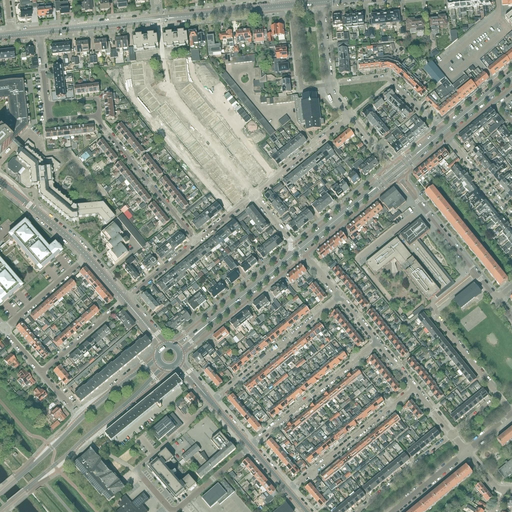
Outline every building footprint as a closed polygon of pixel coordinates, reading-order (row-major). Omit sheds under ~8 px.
[(27,1),(26,0),(20,0),(21,3),(20,3),(20,6),(19,6),(19,7),(18,7),(17,8),(17,9),(18,10),(19,11),(20,11),(20,15),(19,15),(19,16),(18,17),(19,18),(20,19),(21,19),(21,20),(25,20),(25,19),(27,19),(27,20),(31,20),(30,18),(31,18),(30,10),(33,10),(33,8),(32,4),(29,4),(29,0),(27,1)] [(85,0),(86,3),(84,3),(81,4),(82,6),(81,6),(82,10),(85,10),(85,12),(92,12),(91,2),(87,3),(86,0),(85,0)] [(100,11),(109,10),(107,0),(101,0),(101,2),(99,2),(99,6),(100,11)] [(123,0),(120,0),(120,2),(117,2),(118,9),(122,9),(122,8),(126,8),(126,1),(123,1),(123,0)] [(451,1),(450,0),(448,0),(448,1),(447,1),(448,10),(451,10),(452,16),(451,17),(452,21),(455,20),(454,10),(453,1),(451,1)] [(458,0),(456,0),(453,0),(454,1),(453,1),(454,10),(457,9),(458,19),(461,19),(460,13),(460,9),(459,0),(458,0)] [(483,0),(486,14),(486,16),(488,14),(487,6),(491,6),(491,3),(493,3),(492,0),(483,0)] [(511,12),(505,18),(511,27),(511,0),(501,0),(502,6),(508,5),(508,7),(511,6),(511,12)] [(59,3),(59,2),(54,2),(55,12),(57,12),(57,15),(69,14),(68,8),(67,2),(59,3)] [(36,3),(33,4),(32,4),(33,8),(37,8),(38,17),(45,17),(44,9),(43,4),(37,5),(37,4),(36,4),(36,3)] [(398,13),(398,12),(394,12),(394,13),(392,14),(393,24),(393,27),(396,27),(395,23),(402,22),(401,18),(399,19),(398,13)] [(389,14),(389,13),(385,13),(386,26),(390,26),(390,27),(393,27),(393,24),(392,14),(389,14)] [(378,15),(376,15),(376,14),(372,15),(372,16),(372,17),(372,22),(370,22),(370,25),(377,25),(377,26),(379,26),(378,15)] [(341,15),(340,15),(337,15),(337,16),(333,16),(334,26),(338,25),(342,24),(341,15)] [(446,17),(445,18),(445,16),(439,17),(440,22),(438,23),(439,27),(447,26),(446,17)] [(439,17),(438,17),(436,17),(435,17),(435,19),(429,20),(430,27),(431,27),(431,30),(439,29),(439,27),(438,23),(440,22),(439,17)] [(418,21),(418,19),(417,19),(414,19),(414,20),(408,20),(408,21),(407,22),(408,30),(411,30),(411,34),(416,33),(416,32),(424,31),(424,27),(425,27),(424,20),(418,21)] [(283,26),(282,26),(282,25),(278,26),(279,26),(277,27),(278,37),(279,44),(286,43),(286,40),(285,40),(283,26)] [(277,27),(276,27),(276,26),(273,26),(273,27),(271,27),(272,34),(268,35),(268,42),(273,42),(273,37),(278,37),(277,27)] [(172,33),(166,34),(166,35),(163,35),(164,50),(189,47),(187,33),(184,33),(184,32),(178,32),(178,31),(177,31),(177,30),(176,30),(175,30),(174,30),(173,30),(173,31),(172,31),(172,32),(172,33)] [(243,31),(242,31),(242,30),(239,31),(239,32),(238,32),(236,32),(237,37),(236,37),(237,45),(240,44),(240,43),(244,43),(243,31)] [(247,31),(246,31),(246,30),(244,30),(243,31),(244,43),(248,42),(248,43),(252,43),(251,36),(250,36),(249,31),(247,31)] [(263,31),(262,30),(259,30),(259,31),(254,32),(255,34),(255,41),(254,41),(254,43),(260,42),(260,44),(264,44),(264,41),(267,41),(266,31),(263,31)] [(200,61),(198,48),(198,44),(198,40),(197,31),(189,32),(192,62),(200,61)] [(233,47),(232,32),(227,32),(227,33),(226,33),(226,34),(219,34),(220,41),(227,40),(227,46),(230,46),(230,48),(233,47)] [(148,36),(148,35),(148,34),(147,34),(147,33),(146,33),(145,33),(144,33),(143,34),(142,35),(142,36),(136,37),(136,38),(133,39),(134,48),(135,53),(159,50),(158,36),(155,36),(154,35),(148,36)] [(220,45),(214,45),(213,36),(207,37),(209,52),(213,52),(213,53),(221,52),(220,45)] [(119,49),(122,49),(121,39),(115,39),(116,49),(113,50),(114,58),(118,58),(117,53),(119,53),(119,49)] [(110,43),(107,44),(107,40),(101,41),(102,51),(105,51),(106,54),(110,54),(111,58),(114,58),(113,50),(110,50),(110,43)] [(57,45),(55,46),(54,45),(52,45),(52,46),(51,46),(50,47),(50,48),(50,49),(51,49),(51,50),(52,55),(58,54),(57,45)] [(505,50),(502,52),(510,61),(511,60),(511,55),(505,47),(503,48),(505,50)] [(36,57),(34,57),(33,48),(25,49),(26,54),(21,55),(21,59),(31,58),(32,66),(30,66),(30,70),(37,69),(36,57)] [(434,58),(439,54),(436,50),(431,54),(434,58)] [(287,54),(286,52),(277,53),(277,59),(274,60),(274,63),(278,62),(280,62),(280,59),(287,58),(287,57),(288,57),(287,54)] [(364,63),(363,57),(363,52),(360,52),(360,55),(360,60),(358,60),(358,61),(357,61),(358,71),(359,71),(360,71),(360,72),(363,72),(363,71),(365,71),(364,63)] [(498,57),(496,53),(494,55),(498,61),(496,63),(501,69),(502,69),(504,67),(503,67),(505,66),(498,57)] [(510,62),(504,55),(501,57),(500,55),(498,57),(505,66),(505,65),(507,64),(507,65),(509,63),(509,62),(510,62)] [(392,59),(393,56),(391,56),(390,58),(389,58),(388,60),(384,61),(385,70),(388,69),(391,70),(392,70),(394,62),(395,60),(392,59)] [(182,59),(174,61),(178,84),(186,82),(182,59)] [(494,61),(492,63),(489,59),(487,60),(497,72),(498,71),(499,71),(501,70),(500,69),(501,69),(496,63),(494,61)] [(495,74),(497,72),(487,60),(485,62),(490,68),(487,70),(492,76),(493,76),(495,74)] [(149,83),(147,66),(146,66),(145,61),(139,62),(139,64),(136,65),(136,69),(139,68),(140,75),(137,75),(137,78),(140,78),(141,84),(149,83)] [(288,65),(286,65),(285,61),(280,62),(278,62),(279,69),(275,69),(276,73),(279,72),(279,73),(289,72),(289,71),(289,68),(288,68),(288,65)] [(463,100),(432,62),(431,61),(423,69),(436,85),(440,82),(442,86),(437,90),(453,109),(463,100)] [(401,66),(398,64),(394,62),(392,70),(393,70),(392,71),(394,73),(401,66)] [(404,66),(406,64),(405,62),(401,66),(394,73),(397,75),(397,74),(399,76),(404,70),(406,68),(404,66)] [(65,67),(68,67),(68,64),(62,65),(62,66),(53,67),(54,70),(53,70),(53,73),(63,72),(63,68),(65,68),(65,67)] [(403,79),(408,73),(413,68),(415,66),(414,65),(412,65),(409,68),(408,69),(406,68),(404,70),(399,76),(401,78),(401,77),(403,79)] [(345,74),(350,73),(350,67),(340,68),(339,68),(340,74),(341,73),(341,74),(341,75),(342,76),(343,76),(344,76),(345,75),(345,74)] [(482,86),(484,84),(484,83),(485,82),(476,71),(474,69),(472,71),(474,72),(478,77),(476,79),(481,85),(482,85),(482,86)] [(484,73),(482,74),(478,69),(476,71),(485,82),(487,81),(487,82),(489,80),(488,79),(489,79),(484,73)] [(406,83),(412,77),(410,75),(408,73),(403,79),(404,80),(404,81),(406,83)] [(452,86),(463,100),(477,89),(464,73),(465,75),(452,86)] [(476,79),(474,80),(470,75),(468,77),(477,88),(479,87),(480,88),(482,86),(481,85),(476,79)] [(183,89),(198,108),(204,102),(201,99),(213,90),(208,84),(205,86),(208,89),(199,96),(194,90),(200,85),(201,86),(207,81),(203,76),(198,80),(196,78),(192,82),(183,89)] [(413,90),(419,84),(421,82),(419,80),(421,78),(419,76),(417,78),(415,80),(410,86),(412,87),(411,88),(413,90)] [(410,86),(415,80),(412,77),(406,83),(408,85),(408,84),(410,86)] [(28,127),(25,98),(23,81),(0,83),(0,100),(7,99),(10,120),(0,129),(0,154),(13,142),(15,139),(28,127)] [(417,93),(423,87),(419,84),(413,90),(415,92),(416,91),(417,93)] [(144,90),(158,108),(161,105),(170,117),(169,118),(175,126),(183,120),(169,100),(165,103),(151,85),(144,90)] [(421,97),(427,91),(425,89),(426,87),(425,85),(423,87),(417,93),(421,97)] [(279,98),(282,97),(285,97),(287,97),(286,94),(291,93),(291,90),(291,87),(282,88),(283,94),(278,95),(279,98)] [(60,97),(66,97),(65,90),(56,91),(56,94),(56,97),(57,97),(57,98),(58,98),(59,99),(60,99),(60,98),(60,97)] [(388,101),(394,95),(390,90),(386,94),(385,94),(383,96),(380,99),(384,104),(388,101)] [(448,113),(453,109),(437,90),(434,93),(441,101),(439,102),(448,113)] [(112,94),(111,95),(110,91),(104,92),(104,95),(105,101),(113,101),(112,94)] [(209,104),(212,108),(222,100),(217,93),(214,95),(216,98),(209,104)] [(442,118),(448,113),(439,102),(441,101),(434,93),(429,97),(425,100),(436,111),(440,115),(439,115),(441,117),(442,118)] [(319,100),(317,101),(316,94),(302,96),(303,99),(299,99),(298,96),(291,96),(292,103),(295,102),(297,123),(299,126),(302,125),(306,124),(307,130),(306,130),(306,131),(321,129),(320,129),(319,126),(324,125),(324,119),(320,120),(320,114),(320,113),(319,111),(320,110),(319,110),(319,107),(320,107),(319,107),(318,104),(319,104),(318,104),(318,101),(319,101),(319,100)] [(397,97),(396,98),(394,95),(388,101),(393,106),(399,99),(397,97)] [(384,104),(380,99),(380,98),(377,100),(378,101),(375,103),(374,103),(372,105),(374,107),(376,110),(384,104)] [(401,101),(399,99),(393,106),(397,110),(403,104),(401,102),(401,101)] [(215,127),(229,147),(235,142),(221,122),(220,123),(206,104),(200,109),(213,128),(215,127)] [(226,104),(223,106),(222,104),(215,109),(217,111),(224,106),(229,114),(231,112),(226,104)] [(406,106),(403,104),(397,110),(402,115),(408,108),(406,106)] [(370,110),(374,107),(372,105),(369,108),(366,109),(367,110),(362,114),(366,119),(367,119),(373,113),(370,110)] [(410,110),(408,108),(402,115),(405,117),(403,119),(405,121),(407,119),(413,113),(410,111),(410,110)] [(497,116),(491,109),(489,112),(488,111),(486,113),(493,121),(499,128),(504,124),(497,116)] [(370,124),(377,118),(373,113),(367,119),(369,121),(368,121),(370,124)] [(488,125),(493,121),(486,113),(484,115),(482,117),(482,116),(481,117),(488,125)] [(422,123),(420,120),(415,116),(410,120),(417,128),(422,134),(428,129),(422,123)] [(483,129),(488,125),(481,117),(481,118),(479,119),(477,121),(483,129)] [(375,128),(386,119),(385,118),(383,119),(382,119),(380,121),(377,118),(370,124),(372,126),(373,126),(375,128)] [(378,134),(385,128),(383,125),(386,123),(385,123),(387,121),(386,119),(375,128),(377,131),(376,131),(378,134)] [(120,133),(126,128),(133,123),(131,121),(124,127),(122,124),(116,128),(120,133)] [(182,136),(185,134),(193,144),(199,139),(185,121),(178,126),(180,129),(178,130),(182,136)] [(242,130),(245,128),(239,121),(236,123),(242,130)] [(478,133),(483,129),(477,121),(474,123),(475,123),(473,125),(472,124),(472,125),(478,133)] [(474,136),(478,133),(472,125),(471,125),(472,126),(470,127),(467,129),(474,136)] [(500,136),(507,130),(504,126),(493,136),(491,137),(493,139),(494,137),(498,134),(500,136)] [(124,138),(129,133),(126,128),(120,133),(124,138)] [(383,138),(390,133),(385,128),(378,134),(380,136),(381,136),(383,138)] [(410,133),(407,136),(400,128),(398,130),(410,144),(415,139),(410,133)] [(415,139),(422,134),(417,128),(410,133),(415,139)] [(410,144),(398,130),(398,129),(391,134),(398,142),(403,149),(410,144)] [(474,136),(467,129),(465,130),(465,131),(463,133),(463,132),(469,140),(471,143),(472,141),(473,141),(471,139),(474,136)] [(350,130),(349,130),(344,134),(349,140),(354,135),(350,130)] [(511,132),(510,133),(507,130),(500,136),(501,138),(497,141),(499,143),(501,141),(511,133),(511,132)] [(471,143),(469,140),(463,132),(462,133),(458,137),(459,138),(458,138),(459,140),(460,140),(465,146),(466,146),(464,144),(467,142),(469,144),(471,146),(473,145),(471,143)] [(128,143),(133,138),(129,133),(124,138),(128,143)] [(508,141),(511,137),(511,133),(501,141),(502,143),(503,142),(505,144),(508,141)] [(135,139),(139,136),(138,134),(136,136),(133,138),(128,143),(131,147),(137,143),(135,139)] [(253,142),(258,149),(260,148),(251,134),(248,136),(252,143),(253,142)] [(343,144),(349,140),(344,134),(339,139),(343,144)] [(391,148),(398,142),(391,134),(384,140),(391,148)] [(300,136),(299,135),(297,135),(295,136),(297,139),(302,145),(307,142),(301,135),(300,136)] [(163,136),(161,138),(166,146),(169,143),(163,136)] [(504,150),(507,148),(511,143),(511,137),(508,141),(509,143),(503,148),(504,150)] [(298,149),(302,145),(297,139),(293,142),(298,149)] [(344,145),(343,144),(339,139),(333,143),(335,146),(332,148),(339,157),(342,154),(340,151),(342,149),(340,148),(344,145)] [(100,149),(106,145),(102,140),(96,144),(100,149)] [(194,145),(208,163),(214,159),(201,140),(194,145)] [(32,149),(34,146),(28,141),(23,147),(21,149),(16,155),(18,157),(17,158),(13,159),(8,165),(8,169),(14,174),(18,174),(20,176),(21,182),(27,187),(30,187),(30,186),(31,186),(39,185),(40,197),(70,222),(77,221),(77,218),(98,216),(106,226),(115,218),(106,207),(107,206),(103,201),(97,202),(98,204),(75,206),(75,208),(74,208),(53,190),(51,174),(53,174),(59,167),(58,164),(52,158),(49,159),(45,159),(44,160),(43,159),(44,158),(32,149)] [(251,162),(239,144),(240,143),(238,141),(230,146),(244,166),(251,162)] [(135,152),(141,147),(143,145),(145,143),(144,142),(140,146),(137,143),(131,147),(135,152)] [(294,152),(298,149),(293,142),(289,145),(294,152)] [(396,155),(403,149),(398,142),(391,148),(396,155)] [(476,156),(486,147),(491,143),(489,142),(483,147),(481,145),(473,151),(474,152),(473,152),(476,156)] [(104,154),(110,149),(106,145),(100,149),(104,154)] [(290,155),(294,152),(289,145),(285,149),(290,155)] [(331,158),(335,155),(328,145),(324,149),(329,156),(331,158)] [(139,157),(145,152),(141,147),(135,152),(139,157)] [(486,150),(488,149),(486,147),(476,156),(477,158),(478,157),(479,158),(477,160),(476,160),(477,161),(487,152),(486,150)] [(108,159),(113,154),(110,149),(104,154),(108,159)] [(279,153),(275,149),(273,151),(274,153),(276,155),(282,162),(286,159),(280,152),(279,153)] [(286,159),(290,155),(285,149),(280,152),(286,159)] [(325,159),(329,156),(324,149),(320,152),(325,159)] [(444,160),(449,156),(443,149),(438,153),(444,160)] [(321,162),(325,159),(320,152),(315,155),(321,162)] [(488,154),(487,152),(477,161),(480,164),(490,156),(491,155),(489,153),(488,154)] [(86,153),(79,159),(82,163),(89,157),(86,153)] [(439,164),(444,160),(438,153),(433,157),(439,164)] [(112,164),(117,159),(113,154),(108,159),(112,164)] [(146,165),(151,160),(147,155),(142,160),(146,165)] [(278,165),(282,162),(276,155),(272,159),(278,165)] [(317,166),(321,162),(315,155),(311,159),(317,166)] [(373,158),(371,155),(369,157),(371,159),(366,163),(372,171),(379,165),(373,158)] [(153,162),(157,158),(156,156),(154,158),(151,160),(146,165),(149,169),(155,165),(153,162)] [(489,159),(491,158),(490,156),(480,164),(483,168),(491,161),(489,159)] [(437,166),(439,164),(433,157),(428,162),(432,166),(434,169),(440,176),(443,174),(437,166)] [(245,198),(218,159),(211,163),(238,203),(245,198)] [(313,169),(317,166),(311,159),(307,162),(313,169)] [(365,164),(360,159),(357,162),(352,166),(353,167),(356,171),(359,169),(365,177),(372,171),(366,163),(365,164)] [(347,160),(345,162),(351,169),(353,167),(352,166),(347,160)] [(496,163),(498,161),(497,160),(494,161),(492,163),(491,161),(483,168),(486,171),(496,163)] [(497,165),(499,163),(498,161),(496,163),(486,171),(488,169),(489,171),(490,173),(499,166),(497,165)] [(118,171),(124,167),(120,162),(114,167),(118,171)] [(309,172),(313,169),(307,162),(303,165),(304,166),(309,172)] [(434,169),(432,166),(428,162),(423,166),(429,173),(434,169)] [(247,168),(261,184),(267,179),(253,163),(247,168)] [(159,169),(156,166),(155,165),(149,169),(153,174),(159,169)] [(309,172),(304,166),(303,165),(299,169),(305,175),(309,172)] [(505,167),(505,166),(504,165),(502,167),(502,166),(500,168),(499,166),(490,173),(492,175),(493,175),(494,176),(505,167)] [(429,173),(423,166),(418,170),(424,177),(425,179),(428,177),(426,175),(429,173)] [(457,166),(456,166),(450,170),(452,172),(446,177),(444,175),(442,177),(445,181),(448,179),(460,168),(457,166)] [(122,176),(128,171),(124,167),(118,171),(122,176)] [(501,174),(507,169),(505,167),(494,176),(495,178),(494,178),(496,180),(502,175),(501,174)] [(461,171),(462,171),(460,168),(448,179),(445,181),(447,183),(455,176),(456,178),(465,171),(464,171),(462,173),(461,171)] [(157,179),(163,174),(159,169),(153,174),(157,179)] [(300,179),(305,175),(299,169),(295,172),(300,179)] [(418,181),(424,177),(418,170),(413,174),(418,181)] [(126,181),(132,176),(128,171),(122,176),(126,181)] [(360,180),(354,172),(352,171),(349,173),(351,175),(348,177),(347,177),(354,185),(360,180)] [(466,173),(465,171),(456,178),(459,176),(460,177),(450,186),(451,188),(455,185),(468,175),(466,173)] [(296,182),(300,179),(295,172),(291,175),(296,182)] [(500,183),(510,175),(508,173),(504,177),(502,175),(496,180),(498,182),(500,183)] [(509,179),(511,176),(511,174),(510,175),(500,183),(501,185),(500,185),(502,188),(510,181),(509,179)] [(292,185),(296,182),(291,175),(287,179),(292,185)] [(469,176),(468,175),(455,185),(456,187),(463,181),(464,183),(470,178),(469,176)] [(130,186),(135,181),(132,176),(126,181),(130,186)] [(167,180),(165,177),(160,182),(164,187),(169,182),(172,180),(170,179),(170,178),(167,180)] [(461,191),(473,181),(470,178),(464,183),(466,185),(459,190),(461,191)] [(288,189),(292,185),(287,179),(283,182),(288,189)] [(511,182),(511,180),(510,181),(502,188),(504,190),(504,189),(505,191),(511,185),(511,182)] [(133,190),(139,185),(135,181),(130,186),(133,190)] [(346,191),(349,189),(343,181),(340,183),(342,185),(339,187),(339,186),(338,187),(344,193),(345,193),(347,192),(346,191)] [(472,185),(471,183),(473,182),(473,181),(461,191),(461,192),(459,193),(457,195),(458,196),(460,195),(462,193),(466,190),(468,192),(474,186),(473,184),(472,185)] [(167,191),(173,187),(169,182),(164,187),(167,191)] [(275,193),(283,187),(280,184),(267,194),(266,194),(265,194),(264,195),(264,196),(268,201),(275,195),(276,194),(275,193)] [(137,195),(143,190),(139,185),(133,190),(137,195)] [(344,193),(338,187),(337,185),(334,187),(333,187),(332,187),(330,188),(338,198),(339,197),(339,198),(341,196),(344,193)] [(463,202),(467,199),(477,190),(475,189),(476,188),(474,186),(468,192),(469,193),(461,200),(463,202)] [(171,196),(177,191),(173,187),(167,191),(171,196)] [(328,191),(325,187),(322,189),(317,193),(322,199),(328,206),(329,206),(330,206),(330,205),(331,205),(332,204),(332,203),(333,202),(331,199),(326,193),(328,191)] [(434,205),(442,199),(433,187),(425,194),(434,205)] [(404,200),(394,188),(394,189),(396,192),(393,194),(391,192),(380,201),(383,205),(384,204),(390,212),(393,209),(395,212),(406,203),(404,200)] [(141,200),(147,195),(143,190),(137,195),(141,200)] [(477,190),(467,199),(463,202),(464,203),(468,200),(472,197),(474,199),(480,193),(478,191),(478,192),(477,190)] [(175,201),(181,196),(177,191),(171,196),(175,201)] [(481,196),(482,195),(480,193),(474,199),(475,200),(471,204),(472,206),(482,197),(481,196)] [(278,199),(281,197),(283,195),(282,194),(280,196),(279,195),(276,197),(275,195),(268,201),(271,205),(278,199)] [(145,204),(151,200),(147,195),(141,200),(145,204)] [(179,205),(185,201),(181,196),(175,201),(179,205)] [(484,199),(482,197),(472,206),(474,208),(478,204),(479,206),(486,200),(484,198),(484,199)] [(183,210),(189,206),(186,202),(188,201),(187,199),(185,201),(179,205),(183,210)] [(275,209),(282,203),(278,199),(271,205),(275,209)] [(323,211),(328,206),(322,199),(318,203),(321,207),(320,207),(323,211)] [(444,217),(452,211),(442,199),(434,205),(444,217)] [(487,203),(486,200),(479,206),(481,207),(477,211),(478,213),(488,204),(487,203)] [(289,204),(290,203),(289,202),(288,202),(286,204),(285,203),(283,205),(282,203),(275,209),(278,213),(285,207),(287,206),(290,204),(289,204)] [(151,212),(157,208),(153,203),(147,208),(151,212)] [(320,207),(321,207),(318,203),(315,205),(314,204),(312,206),(318,214),(319,213),(320,213),(321,213),(322,212),(322,211),(323,211),(320,207)] [(384,206),(382,209),(377,203),(372,207),(378,214),(382,211),(384,214),(388,211),(384,206)] [(218,214),(222,210),(217,204),(213,207),(218,214)] [(490,205),(489,206),(488,204),(478,213),(480,215),(484,211),(485,213),(492,207),(490,205)] [(252,207),(252,206),(251,206),(250,206),(249,207),(249,208),(250,209),(237,219),(239,222),(247,216),(248,217),(249,216),(256,211),(252,207)] [(214,217),(218,214),(213,207),(209,210),(214,217)] [(281,217),(288,212),(285,207),(278,213),(281,217)] [(373,219),(378,214),(372,207),(367,212),(372,218),(373,219)] [(480,223),(482,221),(484,220),(494,211),(493,210),(492,207),(485,213),(487,214),(479,221),(480,223)] [(155,217),(161,212),(157,208),(151,212),(155,217)] [(313,219),(314,218),(305,208),(300,212),(303,215),(306,219),(307,219),(309,221),(310,221),(311,221),(312,221),(312,220),(313,219)] [(210,220),(214,217),(209,210),(205,214),(210,220)] [(127,211),(124,214),(128,220),(132,217),(127,211)] [(252,220),(259,215),(256,211),(249,216),(252,220)] [(453,229),(461,222),(452,211),(444,217),(453,229)] [(496,212),(495,213),(494,211),(484,220),(485,222),(489,218),(491,220),(497,214),(496,212)] [(159,222),(165,217),(161,212),(155,217),(159,222)] [(373,219),(372,218),(367,212),(362,216),(367,223),(369,225),(371,224),(373,226),(375,224),(382,233),(383,232),(378,225),(374,221),(373,219)] [(393,222),(401,214),(399,212),(390,219),(393,222)] [(206,224),(201,217),(197,213),(193,216),(197,220),(202,227),(206,224)] [(206,224),(210,220),(205,214),(201,217),(206,224)] [(500,218),(498,217),(499,216),(497,214),(491,220),(492,222),(487,226),(486,224),(483,226),(485,228),(486,230),(490,227),(502,217),(502,216),(500,218)] [(256,224),(262,219),(259,215),(252,220),(256,224)] [(307,219),(306,219),(303,215),(299,219),(304,226),(309,221),(307,219)] [(362,227),(367,223),(362,216),(357,220),(362,227)] [(163,227),(169,222),(165,217),(159,222),(163,227)] [(499,225),(505,220),(502,217),(490,227),(486,230),(487,231),(493,226),(493,227),(498,223),(499,225)] [(256,230),(266,223),(262,219),(256,224),(257,226),(255,229),(256,230)] [(299,230),(304,226),(299,219),(294,223),(297,226),(296,227),(299,230)] [(429,231),(420,219),(411,227),(409,225),(394,237),(396,239),(365,264),(375,275),(395,260),(428,302),(435,296),(437,298),(444,292),(443,290),(451,283),(444,275),(445,274),(427,251),(426,252),(417,241),(429,231)] [(198,230),(202,227),(197,220),(192,224),(198,230)] [(362,227),(357,220),(351,224),(357,231),(360,228),(365,234),(367,233),(364,230),(362,227)] [(507,222),(505,220),(499,225),(500,227),(495,231),(496,233),(498,232),(508,223),(507,222)] [(235,221),(230,224),(236,231),(238,233),(242,230),(240,227),(235,221)] [(0,305),(3,303),(7,299),(7,300),(12,296),(11,295),(15,292),(16,292),(22,287),(0,261),(0,257),(1,257),(3,259),(13,250),(12,248),(15,245),(39,272),(45,267),(44,267),(48,263),(49,264),(53,260),(53,259),(57,256),(61,253),(54,244),(48,249),(24,222),(15,230),(17,232),(13,235),(14,236),(8,242),(3,247),(0,248),(0,305)] [(463,240),(470,234),(461,222),(453,229),(463,240)] [(262,233),(269,227),(266,223),(256,230),(259,233),(261,231),(262,233)] [(296,227),(297,226),(294,223),(291,225),(290,223),(288,225),(295,233),(296,233),(297,233),(298,232),(299,231),(299,230),(296,227)] [(509,225),(508,223),(498,232),(499,234),(503,230),(504,232),(502,234),(511,227),(509,225)] [(118,237),(121,235),(112,224),(101,234),(100,234),(103,237),(104,236),(106,239),(104,239),(107,242),(106,243),(108,245),(106,247),(106,246),(105,247),(110,252),(107,254),(109,257),(110,256),(112,259),(111,259),(113,262),(112,263),(114,266),(115,266),(115,265),(127,255),(119,245),(122,242),(125,246),(129,243),(125,239),(124,238),(123,238),(121,237),(120,238),(119,238),(118,237)] [(230,224),(226,228),(232,235),(236,231),(230,224)] [(357,231),(351,224),(346,229),(352,236),(350,237),(353,240),(352,241),(355,246),(355,245),(358,243),(354,239),(360,234),(357,231)] [(268,236),(275,230),(272,227),(270,229),(265,233),(268,236)] [(509,229),(511,227),(502,234),(504,235),(500,239),(497,241),(499,243),(511,232),(510,230),(509,229)] [(226,228),(222,231),(228,238),(232,235),(226,228)] [(222,231),(218,234),(224,241),(228,238),(222,231)] [(511,232),(499,243),(498,244),(499,246),(507,239),(508,241),(511,237),(511,232)] [(342,244),(347,240),(341,233),(336,237),(342,244)] [(181,244),(185,240),(180,234),(176,237),(181,244)] [(218,234),(214,238),(220,245),(221,247),(225,243),(224,241),(218,234)] [(472,252),(480,245),(470,234),(463,240),(472,252)] [(181,244),(176,237),(174,235),(170,238),(172,240),(177,247),(181,244)] [(281,244),(282,243),(275,235),(270,239),(275,244),(278,247),(279,247),(280,247),(280,246),(281,246),(281,245),(281,244)] [(337,248),(342,244),(336,237),(335,237),(334,239),(331,241),(337,248)] [(503,251),(511,243),(511,237),(508,241),(510,243),(506,246),(502,249),(503,251)] [(214,238),(210,241),(215,248),(220,245),(214,238)] [(352,241),(351,241),(349,238),(347,240),(349,243),(350,242),(356,249),(357,248),(355,245),(355,246),(352,241)] [(275,244),(270,239),(268,241),(270,242),(267,244),(273,251),(278,247),(275,244)] [(149,249),(152,247),(151,246),(154,244),(153,242),(151,240),(145,245),(149,249)] [(172,240),(169,242),(167,240),(166,241),(168,244),(173,250),(177,247),(172,240)] [(210,241),(206,244),(211,251),(215,248),(210,241)] [(332,252),(337,248),(331,241),(329,243),(327,244),(326,245),(332,252)] [(169,254),(161,244),(160,242),(158,244),(159,245),(157,247),(159,250),(165,257),(169,254)] [(168,244),(166,245),(164,242),(161,244),(169,254),(173,250),(168,244)] [(511,243),(503,251),(504,252),(508,249),(508,250),(511,246),(511,243)] [(206,244),(202,248),(209,257),(212,255),(210,253),(211,251),(206,244)] [(267,255),(273,251),(267,244),(262,248),(266,252),(265,252),(267,255)] [(327,256),(332,252),(326,245),(324,247),(321,249),(327,256)] [(481,263),(489,257),(480,245),(472,252),(481,263)] [(202,248),(198,251),(203,258),(205,256),(207,259),(209,257),(202,248)] [(265,252),(266,252),(262,248),(260,250),(259,249),(256,251),(263,259),(264,258),(265,258),(266,258),(267,257),(267,256),(267,255),(265,252)] [(322,260),(327,256),(321,249),(319,251),(317,252),(316,253),(320,257),(319,257),(321,260),(322,259),(322,260)] [(161,260),(165,257),(159,250),(155,254),(161,260)] [(198,251),(194,254),(199,261),(203,258),(198,251)] [(196,266),(200,263),(199,261),(194,254),(190,258),(195,264),(196,266)] [(251,255),(246,259),(243,255),(241,256),(243,258),(241,259),(244,262),(245,261),(247,263),(251,268),(252,268),(253,268),(254,267),(258,263),(251,255)] [(152,258),(149,260),(147,257),(145,259),(152,268),(157,264),(152,258)] [(491,275),(498,268),(489,257),(481,263),(491,275)] [(130,266),(135,261),(132,258),(124,264),(127,267),(124,270),(127,273),(128,274),(130,277),(135,273),(132,269),(133,267),(131,265),(130,266)] [(191,268),(195,264),(190,258),(186,261),(191,268)] [(236,269),(232,264),(227,258),(223,261),(231,271),(235,268),(236,269)] [(145,259),(143,261),(144,261),(141,264),(147,272),(152,268),(145,259)] [(193,270),(191,268),(186,261),(181,264),(187,271),(189,269),(191,272),(193,270)] [(251,269),(251,268),(247,263),(241,268),(245,274),(249,270),(249,271),(251,270),(251,269)] [(185,273),(187,271),(181,264),(177,268),(180,271),(183,275),(185,277),(187,275),(185,273)] [(302,276),(307,272),(301,265),(296,269),(302,276)] [(336,277),(342,272),(338,267),(332,272),(336,277)] [(85,268),(79,273),(83,278),(89,273),(85,268)] [(183,275),(180,271),(177,268),(173,271),(179,278),(183,275)] [(500,286),(508,280),(498,268),(491,275),(500,286)] [(297,280),(302,276),(296,269),(291,273),(297,280)] [(137,275),(140,273),(138,270),(135,273),(130,277),(135,282),(137,280),(139,282),(140,280),(139,278),(140,278),(137,275)] [(181,280),(179,278),(173,271),(169,274),(175,281),(177,284),(181,280)] [(232,285),(239,279),(233,271),(230,273),(229,271),(225,274),(228,277),(227,278),(232,285)] [(346,276),(342,272),(336,277),(340,281),(341,281),(346,276)] [(87,282),(93,277),(89,273),(83,278),(87,282)] [(292,285),(297,280),(291,273),(286,278),(289,281),(289,282),(290,284),(291,284),(292,285)] [(177,284),(175,281),(169,274),(165,278),(171,284),(173,287),(177,284)] [(345,286),(351,281),(347,276),(346,276),(341,281),(345,286)] [(91,287),(97,282),(93,277),(87,282),(85,284),(86,286),(86,287),(89,284),(91,287)] [(169,286),(171,284),(165,278),(161,281),(169,290),(171,288),(169,286)] [(71,290),(76,286),(71,280),(66,284),(71,290)] [(164,294),(169,290),(161,281),(157,284),(164,294)] [(221,284),(217,286),(213,281),(211,284),(213,286),(215,288),(220,294),(226,290),(221,284)] [(355,285),(354,285),(351,281),(345,286),(348,290),(355,285)] [(95,291),(101,286),(97,282),(91,287),(95,291)] [(200,288),(197,285),(196,283),(191,287),(195,292),(200,288)] [(283,285),(281,283),(276,287),(282,294),(285,292),(287,291),(287,290),(286,289),(287,289),(294,297),(296,295),(289,286),(287,288),(284,285),(283,285)] [(313,293),(319,288),(315,283),(309,288),(313,293)] [(67,294),(71,290),(66,284),(62,288),(67,294)] [(454,301),(458,306),(461,309),(481,293),(474,284),(454,301)] [(352,295),(358,290),(355,285),(348,290),(352,295)] [(99,296),(105,291),(101,286),(95,291),(99,296)] [(276,299),(282,294),(276,287),(270,292),(276,299)] [(62,298),(67,294),(62,288),(57,292),(62,298)] [(214,299),(220,294),(215,288),(212,290),(211,289),(208,291),(214,299)] [(317,297),(323,292),(319,288),(313,293),(317,297)] [(361,295),(362,295),(358,290),(352,295),(356,300),(361,295)] [(103,300),(109,295),(105,291),(99,296),(103,300)] [(145,303),(151,297),(156,294),(154,291),(149,295),(147,292),(141,298),(145,303)] [(58,302),(62,298),(57,292),(53,296),(58,302)] [(321,302),(327,297),(323,292),(317,297),(321,302)] [(178,298),(182,303),(186,299),(182,294),(178,298)] [(200,307),(206,302),(200,294),(194,299),(200,307)] [(113,300),(112,300),(109,295),(103,300),(107,305),(113,300)] [(365,300),(361,295),(356,300),(355,300),(359,305),(365,300)] [(53,306),(58,302),(53,296),(48,300),(53,306)] [(267,306),(270,304),(263,296),(258,300),(264,308),(267,305),(267,306)] [(149,307),(155,302),(151,297),(145,303),(149,307)] [(366,301),(368,299),(367,298),(365,300),(359,305),(363,310),(369,305),(366,301)] [(153,312),(160,307),(161,306),(160,305),(161,304),(159,302),(161,301),(159,299),(155,302),(149,307),(153,312)] [(194,312),(200,307),(194,299),(188,304),(194,312)] [(273,301),(279,309),(281,307),(275,299),(273,301)] [(48,310),(53,306),(48,300),(44,304),(48,310)] [(261,310),(264,308),(258,300),(253,305),(252,305),(259,313),(261,311),(261,310)] [(44,314),(48,310),(44,304),(39,308),(44,314)] [(94,316),(99,312),(94,307),(92,304),(87,308),(89,310),(94,316)] [(305,316),(310,312),(304,305),(300,309),(305,316)] [(305,316),(300,309),(298,307),(296,308),(298,311),(295,313),(300,320),(303,318),(302,318),(305,316)] [(39,317),(44,314),(39,308),(35,312),(39,317)] [(190,319),(190,318),(182,308),(180,310),(177,312),(180,315),(183,319),(184,319),(186,322),(186,321),(187,321),(188,321),(189,321),(189,320),(190,319)] [(84,310),(84,311),(82,309),(80,310),(89,320),(94,316),(89,310),(86,313),(84,310)] [(376,313),(373,309),(367,314),(370,318),(376,313)] [(69,315),(74,320),(75,319),(72,315),(73,314),(70,310),(67,313),(69,315)] [(85,324),(89,320),(80,310),(79,311),(81,314),(80,314),(82,316),(80,318),(85,324)] [(250,320),(253,318),(246,310),(241,314),(247,321),(250,319),(250,320)] [(335,319),(341,315),(337,310),(329,316),(330,318),(333,317),(335,319)] [(123,311),(123,312),(122,311),(116,317),(120,322),(127,316),(125,314),(123,311)] [(290,313),(290,314),(288,311),(286,313),(295,323),(298,321),(298,322),(300,320),(295,313),(292,316),(290,313)] [(35,321),(39,317),(35,312),(30,316),(35,321)] [(295,323),(286,313),(286,312),(286,313),(285,315),(286,317),(284,319),(285,321),(291,328),(293,326),(293,325),(295,323)] [(373,322),(379,317),(376,313),(370,318),(373,322)] [(241,326),(247,321),(241,314),(235,319),(241,326)] [(421,324),(428,319),(424,314),(417,319),(421,324)] [(184,319),(183,319),(180,315),(175,319),(181,326),(186,322),(184,319)] [(339,324),(345,319),(341,315),(335,319),(339,324)] [(129,319),(127,316),(120,322),(124,326),(131,321),(129,319)] [(383,322),(379,317),(373,322),(377,327),(383,322)] [(80,328),(85,324),(80,318),(75,322),(80,328)] [(176,330),(181,326),(175,319),(171,322),(174,326),(173,327),(176,330)] [(238,328),(241,326),(235,319),(230,323),(236,331),(239,329),(238,328)] [(343,329),(349,324),(345,319),(339,324),(343,329)] [(425,328),(431,323),(428,319),(421,324),(425,328)] [(131,321),(124,326),(128,331),(135,325),(133,323),(131,321)] [(289,330),(291,328),(285,321),(281,325),(286,331),(288,329),(289,330)] [(76,332),(80,328),(75,322),(71,326),(76,332)] [(173,327),(174,326),(171,322),(168,325),(167,323),(165,325),(171,334),(172,333),(173,333),(174,333),(175,332),(175,331),(175,330),(176,330),(173,327)] [(381,332),(387,327),(383,322),(377,327),(381,332)] [(20,333),(25,328),(21,323),(15,329),(20,333)] [(429,333),(435,328),(431,323),(425,328),(429,333)] [(322,325),(321,326),(319,324),(316,327),(321,333),(324,337),(329,333),(322,325)] [(347,334),(353,329),(349,324),(343,329),(347,334)] [(283,333),(286,331),(281,325),(276,329),(281,336),(284,334),(283,333)] [(23,338),(29,333),(27,330),(29,328),(27,326),(25,328),(20,333),(23,338)] [(71,336),(76,332),(71,326),(66,330),(71,336)] [(109,332),(105,327),(103,328),(100,330),(100,331),(105,337),(110,333),(109,332)] [(271,329),(269,327),(267,328),(269,330),(271,333),(276,339),(279,337),(281,336),(276,329),(273,331),(271,329)] [(320,342),(322,340),(323,340),(319,335),(321,333),(316,327),(312,331),(317,337),(318,339),(320,342)] [(385,336),(391,331),(387,327),(381,332),(385,336)] [(224,339),(229,335),(224,328),(223,328),(223,329),(218,333),(224,339)] [(433,338),(439,333),(435,328),(429,333),(433,338)] [(350,338),(356,333),(353,329),(347,334),(350,338)] [(67,340),(71,336),(66,330),(62,334),(67,340)] [(101,341),(105,337),(100,331),(98,332),(96,334),(96,335),(101,341)] [(317,337),(312,331),(309,332),(307,334),(312,341),(317,337)] [(395,336),(391,331),(385,336),(389,341),(395,336)] [(33,337),(36,335),(38,333),(37,332),(32,336),(29,333),(23,338),(27,342),(33,337)] [(226,342),(224,339),(218,333),(213,337),(220,346),(223,344),(226,342)] [(236,337),(239,341),(244,337),(241,333),(236,337)] [(274,341),(276,339),(271,333),(267,337),(272,343),(274,341)] [(354,343),(360,338),(356,333),(350,338),(354,343)] [(436,342),(443,337),(439,333),(433,338),(436,342)] [(62,344),(67,340),(62,334),(57,338),(62,344)] [(310,343),(312,341),(307,334),(304,336),(305,336),(302,338),(315,354),(317,353),(311,345),(312,345),(310,343)] [(96,345),(101,341),(96,335),(94,336),(91,338),(91,339),(96,345)] [(262,337),(261,337),(260,335),(258,336),(260,338),(262,340),(267,346),(269,345),(270,345),(272,343),(267,337),(264,339),(262,337)] [(392,346),(399,341),(395,336),(389,341),(392,346)] [(31,347),(37,342),(33,337),(27,342),(31,347)] [(440,347),(446,342),(443,337),(436,342),(440,347)] [(58,348),(62,344),(57,338),(53,342),(58,348)] [(137,357),(151,345),(145,338),(140,342),(140,341),(135,345),(136,345),(131,349),(137,357)] [(314,355),(315,354),(302,338),(300,340),(300,339),(297,341),(303,348),(306,346),(308,348),(314,355)] [(358,348),(364,343),(360,338),(354,343),(358,348)] [(44,347),(50,341),(49,339),(46,342),(44,344),(41,346),(35,351),(39,356),(46,350),(44,347)] [(92,348),(96,345),(91,339),(89,340),(87,342),(87,343),(92,348)] [(35,351),(41,346),(44,344),(42,343),(40,340),(37,342),(31,347),(35,351)] [(265,348),(267,346),(262,340),(257,344),(263,351),(265,349),(265,348)] [(300,350),(303,348),(297,341),(295,343),(295,344),(293,346),(298,352),(300,354),(302,353),(300,350)] [(396,350),(402,345),(399,341),(392,346),(396,350)] [(250,346),(249,343),(248,342),(246,344),(247,345),(251,349),(248,352),(253,359),(256,357),(255,356),(258,354),(250,346)] [(444,352),(450,347),(446,342),(440,347),(444,352)] [(87,352),(92,348),(87,343),(85,344),(82,346),(82,347),(87,352)] [(210,357),(216,353),(208,344),(203,348),(209,355),(210,357)] [(263,351),(257,344),(254,347),(252,345),(250,346),(258,354),(260,352),(260,353),(263,351)] [(400,354),(406,349),(402,345),(396,350),(400,354)] [(294,356),(298,352),(293,346),(291,347),(288,349),(294,356)] [(89,354),(87,352),(82,347),(80,348),(78,350),(84,358),(89,354)] [(448,356),(454,351),(450,347),(444,352),(448,356)] [(209,355),(203,348),(198,353),(203,360),(209,355)] [(123,368),(137,357),(131,349),(126,353),(125,353),(121,356),(122,357),(117,361),(123,368)] [(292,362),(294,360),(292,357),(294,356),(288,349),(286,351),(284,353),(292,362)] [(342,351),(338,354),(335,349),(333,350),(335,353),(337,355),(342,362),(342,361),(347,357),(342,351)] [(403,358),(409,353),(406,349),(400,354),(403,358)] [(43,360),(51,354),(46,350),(39,356),(43,360)] [(80,362),(84,358),(78,350),(76,352),(73,354),(78,360),(80,362)] [(248,362),(243,356),(241,354),(239,351),(238,353),(241,357),(238,360),(244,366),(246,364),(248,362)] [(451,361),(458,356),(454,351),(448,356),(451,361)] [(251,361),(253,359),(248,352),(243,356),(248,362),(250,360),(251,361)] [(203,360),(198,353),(192,358),(198,365),(201,362),(203,364),(205,362),(203,360)] [(292,362),(284,353),(282,355),(281,354),(279,356),(285,363),(287,366),(290,363),(294,368),(295,366),(292,362)] [(74,364),(78,360),(73,354),(71,356),(69,358),(68,358),(74,364)] [(16,361),(16,360),(11,355),(4,360),(9,366),(13,363),(15,365),(13,366),(15,369),(17,367),(20,365),(16,361)] [(338,365),(342,362),(337,355),(332,359),(338,365)] [(372,365),(378,360),(374,355),(366,362),(368,364),(370,362),(372,365)] [(282,369),(284,367),(282,365),(285,363),(279,356),(277,358),(277,359),(275,361),(280,367),(282,369)] [(455,366),(461,361),(458,356),(451,361),(455,366)] [(410,368),(417,363),(413,358),(406,363),(410,368)] [(335,367),(338,365),(332,359),(328,362),(333,369),(335,367)] [(242,368),(244,366),(238,360),(234,363),(239,370),(241,368),(242,368)] [(376,370),(382,365),(378,360),(372,365),(376,370)] [(108,380),(123,368),(117,361),(112,365),(111,364),(107,368),(107,369),(102,373),(108,380)] [(282,369),(280,367),(275,361),(273,362),(272,362),(270,364),(276,371),(279,368),(282,373),(284,371),(282,369)] [(459,370),(465,365),(461,361),(455,366),(459,370)] [(331,370),(333,369),(328,362),(323,366),(328,373),(331,371),(331,370)] [(63,366),(65,364),(64,363),(53,372),(57,376),(65,370),(63,368),(64,366),(63,366)] [(239,370),(234,363),(229,368),(234,374),(239,370)] [(420,367),(417,363),(410,368),(414,372),(415,372),(420,367)] [(275,379),(277,377),(273,373),(276,371),(270,364),(268,366),(266,368),(273,377),(275,379)] [(323,376),(318,370),(317,368),(315,365),(313,367),(317,371),(314,374),(319,380),(322,378),(321,378),(323,376)] [(380,374),(386,369),(382,365),(376,370),(380,374)] [(463,375),(469,370),(465,365),(459,370),(463,375)] [(326,375),(328,373),(323,366),(318,370),(323,376),(326,374),(326,375)] [(61,381),(67,375),(65,373),(68,371),(67,370),(70,368),(68,367),(65,370),(57,376),(61,381)] [(425,371),(421,367),(420,367),(415,372),(419,376),(425,371)] [(209,377),(214,373),(210,368),(204,372),(209,377)] [(275,379),(273,377),(266,368),(263,370),(261,371),(266,378),(269,376),(275,382),(276,381),(275,379)] [(80,375),(81,377),(89,371),(87,369),(80,375)] [(362,376),(357,369),(355,371),(354,371),(352,373),(357,380),(359,382),(362,379),(364,382),(366,380),(362,376)] [(384,379),(390,374),(386,369),(380,374),(384,379)] [(26,373),(24,370),(17,375),(20,378),(19,378),(20,379),(18,380),(22,386),(25,383),(27,386),(29,388),(35,383),(31,379),(31,378),(26,372),(26,373)] [(467,380),(473,375),(469,370),(463,375),(467,380)] [(71,374),(73,373),(72,371),(68,374),(67,375),(61,381),(65,385),(71,380),(69,378),(71,377),(70,376),(71,375),(71,374)] [(263,380),(266,378),(261,371),(259,373),(259,374),(257,376),(266,386),(267,385),(263,380)] [(428,374),(427,374),(425,371),(419,376),(423,381),(429,376),(428,375),(429,375),(428,374)] [(94,391),(108,380),(102,373),(98,377),(97,376),(94,378),(93,377),(92,378),(93,380),(88,384),(94,391)] [(218,377),(214,373),(209,377),(213,382),(218,377)] [(309,378),(307,375),(305,373),(304,374),(306,376),(305,377),(307,380),(305,381),(310,388),(312,386),(314,384),(315,384),(309,378)] [(359,382),(357,380),(352,373),(347,377),(353,383),(355,381),(357,383),(358,383),(359,386),(360,387),(362,386),(359,382)] [(315,384),(319,380),(314,374),(309,378),(315,384)] [(388,384),(394,379),(390,374),(384,379),(388,384)] [(470,384),(477,379),(473,375),(467,380),(470,384)] [(182,383),(177,377),(176,376),(105,434),(111,441),(155,405),(157,406),(161,403),(160,401),(182,383)] [(264,388),(266,386),(257,376),(254,377),(252,379),(257,386),(260,383),(264,388)] [(427,386),(433,381),(429,376),(423,381),(427,386)] [(217,387),(223,383),(218,377),(213,382),(217,387)] [(350,386),(353,383),(347,377),(345,379),(343,381),(350,390),(352,388),(350,386)] [(254,388),(257,386),(252,379),(249,381),(250,381),(248,383),(258,396),(260,399),(262,398),(254,388)] [(391,388),(398,383),(394,379),(388,384),(391,388)] [(300,385),(298,383),(296,381),(294,382),(296,384),(296,385),(298,387),(295,389),(301,396),(305,392),(305,391),(300,385)] [(310,388),(305,381),(301,384),(299,382),(298,383),(300,385),(305,391),(307,390),(310,388)] [(348,391),(350,390),(343,381),(341,383),(340,382),(338,384),(343,391),(346,389),(348,391)] [(436,386),(437,386),(433,381),(427,386),(430,390),(431,390),(436,386)] [(258,396),(248,383),(247,383),(244,386),(251,395),(253,394),(256,397),(258,396)] [(395,393),(402,388),(398,383),(391,388),(395,393)] [(80,403),(94,391),(88,384),(83,388),(83,387),(78,391),(79,392),(74,396),(80,403)] [(340,393),(343,391),(338,384),(335,386),(336,387),(334,389),(342,399),(344,398),(342,396),(340,393)] [(287,388),(286,387),(285,386),(283,387),(289,394),(286,397),(291,403),(294,401),(296,399),(287,388)] [(295,389),(293,391),(289,386),(287,388),(296,399),(298,397),(298,398),(301,396),(295,389)] [(434,396),(440,391),(436,386),(431,390),(430,390),(430,391),(434,396)] [(344,401),(342,399),(334,389),(331,390),(329,392),(334,399),(337,396),(339,399),(339,398),(342,403),(344,401)] [(488,396),(485,391),(483,389),(478,393),(484,400),(488,396)] [(46,396),(47,396),(42,390),(35,396),(40,402),(45,398),(49,402),(50,401),(46,396)] [(242,396),(243,395),(246,392),(244,391),(242,393),(241,392),(235,397),(233,395),(228,399),(232,404),(242,396)] [(286,397),(283,399),(276,391),(275,393),(278,396),(279,398),(281,400),(286,407),(289,405),(291,403),(286,397)] [(437,401),(444,396),(440,391),(434,396),(437,401)] [(331,401),(334,399),(329,392),(324,396),(336,410),(337,412),(339,411),(331,401)] [(190,403),(196,398),(191,393),(186,398),(190,403)] [(479,403),(484,400),(478,393),(474,397),(479,403)] [(380,407),(382,405),(382,404),(384,402),(377,394),(375,395),(377,398),(374,400),(380,407)] [(236,409),(241,404),(239,402),(245,397),(243,395),(242,396),(232,404),(236,409)] [(334,411),(336,410),(324,396),(322,398),(322,397),(319,399),(325,406),(328,404),(334,411)] [(274,407),(266,397),(264,399),(266,401),(266,400),(268,403),(270,406),(272,408),(277,414),(277,415),(282,411),(277,404),(274,407)] [(474,407),(479,403),(474,397),(469,401),(474,407)] [(180,404),(184,400),(182,398),(175,403),(177,406),(176,407),(178,408),(181,405),(180,404)] [(194,408),(200,403),(196,398),(190,403),(194,408)] [(370,400),(369,401),(367,398),(366,400),(372,407),(375,410),(377,409),(380,407),(374,400),(371,403),(370,400)] [(320,410),(325,406),(319,399),(317,401),(317,402),(315,404),(315,403),(320,410)] [(284,408),(286,407),(281,400),(277,404),(282,411),(285,409),(284,408)] [(375,410),(372,407),(366,400),(364,401),(366,403),(368,406),(365,408),(370,415),(373,413),(372,412),(375,410)] [(245,409),(247,407),(251,404),(249,401),(243,407),(241,404),(236,409),(240,413),(245,409)] [(410,410),(416,405),(412,401),(403,407),(405,409),(407,408),(410,410)] [(469,411),(474,407),(469,401),(464,405),(469,411)] [(325,415),(322,412),(320,410),(315,403),(310,407),(316,414),(318,412),(322,417),(325,415)] [(365,408),(362,410),(357,404),(355,406),(356,407),(358,410),(360,412),(364,416),(365,418),(367,416),(368,417),(370,415),(365,408)] [(408,420),(410,418),(413,415),(420,410),(416,405),(410,410),(412,414),(407,418),(408,420)] [(465,415),(469,411),(464,405),(460,409),(465,415)] [(311,417),(316,414),(310,407),(308,409),(308,410),(306,411),(310,416),(311,417)] [(66,418),(62,414),(57,408),(50,414),(55,420),(60,415),(61,416),(64,420),(66,418)] [(275,416),(277,414),(272,408),(267,412),(272,418),(275,416)] [(244,418),(249,414),(245,409),(240,413),(244,418)] [(460,419),(465,415),(460,409),(455,412),(458,416),(460,419)] [(356,426),(347,415),(345,413),(343,410),(341,411),(349,421),(346,423),(352,430),(354,428),(354,427),(356,426)] [(417,420),(423,415),(420,410),(413,415),(417,420)] [(255,416),(254,415),(256,413),(257,411),(251,416),(249,414),(244,418),(248,423),(253,418),(255,416)] [(266,415),(263,412),(262,411),(255,416),(253,418),(248,423),(252,427),(257,423),(255,420),(256,418),(261,414),(264,417),(266,415)] [(311,417),(310,416),(306,411),(304,413),(303,413),(301,415),(306,421),(309,419),(311,422),(311,421),(313,423),(315,422),(313,420),(311,417)] [(365,418),(364,416),(360,412),(356,416),(361,422),(363,420),(365,418)] [(460,419),(458,416),(455,412),(450,416),(453,419),(455,423),(460,419)] [(173,414),(173,413),(167,418),(167,417),(151,432),(151,431),(150,432),(159,442),(159,441),(166,435),(168,438),(183,425),(182,425),(175,416),(173,414)] [(352,418),(351,416),(349,414),(347,415),(356,426),(358,424),(359,424),(361,422),(356,416),(352,418)] [(407,429),(396,416),(395,414),(393,416),(392,416),(390,418),(395,425),(398,423),(405,431),(407,429)] [(304,427),(305,426),(303,424),(306,421),(301,415),(298,417),(299,417),(297,419),(302,425),(304,427)] [(391,428),(395,425),(390,418),(387,420),(388,420),(385,422),(391,428)] [(307,431),(305,430),(304,427),(302,425),(297,419),(295,421),(294,420),(292,422),(297,429),(300,426),(302,429),(308,436),(309,435),(307,431)] [(344,421),(341,423),(340,421),(338,423),(347,433),(349,431),(349,432),(352,430),(346,423),(344,421)] [(294,431),(297,429),(292,422),(287,426),(292,433),(296,437),(298,436),(294,431)] [(391,428),(385,422),(383,424),(383,423),(380,425),(386,432),(389,430),(395,437),(397,436),(396,435),(391,428)] [(256,432),(261,427),(257,423),(252,427),(256,432)] [(344,435),(347,433),(338,423),(336,424),(340,428),(337,431),(342,438),(345,436),(344,435)] [(383,438),(385,437),(383,435),(386,432),(380,425),(378,427),(378,428),(376,430),(383,438)] [(290,435),(292,433),(287,426),(285,428),(283,430),(288,436),(291,441),(293,440),(290,435)] [(332,431),(330,429),(329,427),(327,429),(328,430),(337,441),(340,439),(340,440),(342,438),(337,431),(335,429),(332,431)] [(337,441),(328,430),(327,429),(325,430),(329,434),(328,434),(330,436),(328,439),(333,445),(336,443),(335,443),(337,441)] [(440,435),(436,431),(435,429),(430,433),(435,439),(440,435)] [(503,447),(511,439),(511,430),(511,429),(497,440),(503,447)] [(383,438),(376,430),(374,431),(371,433),(377,440),(380,437),(384,442),(385,441),(383,438)] [(185,455),(182,457),(186,462),(188,461),(190,459),(200,471),(196,474),(201,479),(236,449),(233,446),(231,444),(230,444),(229,443),(220,433),(211,441),(219,451),(221,453),(208,464),(207,462),(206,462),(208,460),(204,454),(201,455),(200,454),(198,452),(201,450),(196,445),(195,446),(185,455)] [(378,451),(379,449),(377,447),(378,447),(374,442),(377,440),(371,433),(369,435),(369,436),(367,437),(372,443),(372,444),(374,446),(376,448),(378,451)] [(430,443),(435,439),(430,433),(425,437),(430,443)] [(323,438),(322,439),(321,437),(319,438),(321,440),(328,449),(330,447),(331,447),(333,445),(328,439),(325,441),(323,438)] [(372,444),(372,443),(367,437),(365,439),(364,439),(362,441),(367,447),(372,444)] [(426,447),(430,443),(425,437),(421,441),(426,447)] [(277,440),(274,443),(271,439),(266,444),(270,449),(276,444),(279,441),(277,440)] [(274,453),(288,441),(287,440),(280,445),(278,447),(276,444),(270,449),(274,453)] [(324,453),(326,451),(326,450),(328,449),(321,440),(319,441),(321,444),(318,446),(324,453)] [(283,448),(289,443),(288,441),(274,453),(278,458),(284,453),(281,451),(283,449),(283,448)] [(364,450),(367,447),(362,441),(359,443),(360,443),(358,445),(366,456),(368,455),(364,450)] [(421,451),(426,447),(421,441),(416,444),(421,451)] [(318,446),(315,449),(312,444),(310,446),(312,448),(314,450),(319,456),(321,454),(321,455),(324,453),(318,446)] [(417,454),(421,451),(416,444),(411,448),(417,454)] [(365,457),(366,456),(358,445),(355,447),(355,446),(352,448),(358,455),(361,453),(365,457)] [(127,487),(94,449),(93,448),(92,449),(76,463),(74,465),(81,473),(101,496),(103,495),(109,502),(115,498),(127,487)] [(357,464),(359,462),(355,457),(358,455),(352,448),(350,450),(350,451),(348,453),(353,459),(357,464)] [(412,458),(417,454),(411,448),(407,452),(412,458)] [(316,458),(319,456),(314,450),(309,454),(314,461),(317,459),(316,458)] [(160,458),(149,468),(176,499),(187,489),(188,490),(196,484),(189,476),(181,483),(174,475),(177,473),(175,471),(173,473),(166,465),(174,459),(167,451),(159,457),(160,458)] [(282,462),(287,458),(290,456),(292,454),(291,453),(288,455),(288,454),(286,456),(284,453),(278,458),(282,462)] [(349,463),(353,459),(348,453),(346,454),(343,456),(349,463)] [(312,463),(314,461),(309,454),(304,458),(309,464),(312,462),(312,463)] [(405,464),(410,460),(405,454),(400,458),(405,464)] [(344,466),(349,463),(343,456),(341,458),(339,460),(344,466)] [(286,467),(292,463),(287,458),(282,462),(286,467)] [(400,468),(405,464),(400,458),(395,462),(400,468)] [(246,468),(252,463),(248,459),(242,463),(246,468)] [(505,480),(511,473),(511,459),(508,463),(506,462),(505,463),(506,464),(498,471),(505,480)] [(339,470),(344,466),(339,460),(337,462),(336,462),(334,464),(339,470)] [(295,467),(300,463),(299,462),(296,464),(294,461),(292,463),(286,467),(290,472),(295,467)] [(304,468),(307,466),(303,461),(300,463),(295,467),(290,472),(294,476),(300,472),(297,469),(302,465),(304,468)] [(396,472),(400,468),(395,462),(390,465),(396,472)] [(250,473),(256,468),(252,463),(246,468),(250,473)] [(335,474),(339,470),(334,464),(331,466),(332,466),(330,468),(335,474)] [(391,476),(396,472),(390,465),(386,469),(391,476)] [(461,483),(472,473),(466,466),(454,475),(461,483)] [(254,477),(260,473),(256,468),(250,473),(254,477)] [(339,479),(337,476),(335,474),(330,468),(327,470),(327,469),(325,471),(330,478),(333,476),(337,481),(338,481),(339,480),(339,479)] [(386,479),(391,476),(386,469),(381,473),(386,479)] [(327,480),(330,478),(325,471),(322,473),(323,474),(320,476),(329,487),(330,487),(332,486),(331,486),(331,485),(327,480)] [(258,482),(264,477),(260,473),(254,477),(252,480),(254,482),(256,480),(258,482)] [(382,483),(386,479),(381,473),(376,477),(382,483)] [(449,492),(461,483),(454,475),(443,485),(449,492)] [(260,489),(268,482),(264,477),(258,482),(256,484),(260,489)] [(377,487),(382,483),(376,477),(372,481),(377,487)] [(224,481),(224,480),(219,485),(218,484),(218,485),(211,491),(203,497),(202,498),(210,508),(211,508),(218,502),(220,504),(220,505),(234,492),(224,481)] [(372,491),(377,487),(372,481),(367,485),(372,490),(372,491)] [(266,491),(272,487),(268,482),(260,489),(262,491),(263,493),(264,493),(266,491)] [(480,483),(475,487),(479,492),(484,488),(481,483),(480,483)] [(309,493),(314,489),(310,484),(305,489),(309,493)] [(372,491),(372,490),(367,485),(362,488),(368,495),(372,491)] [(438,502),(449,492),(443,485),(431,494),(438,502)] [(267,499),(270,496),(276,491),(272,487),(266,491),(264,493),(263,495),(267,499)] [(484,488),(479,492),(481,495),(479,497),(481,499),(483,497),(488,493),(484,488)] [(313,498),(318,493),(314,489),(309,493),(313,498)] [(317,503),(327,494),(330,491),(329,489),(325,492),(326,492),(323,494),(320,496),(318,493),(313,498),(317,503)] [(360,500),(365,497),(360,490),(355,494),(360,500)] [(116,511),(148,511),(142,505),(149,500),(143,493),(132,503),(125,496),(121,500),(120,501),(121,502),(118,505),(118,504),(121,508),(116,511)] [(488,493),(483,497),(487,502),(492,498),(488,493)] [(326,497),(328,496),(327,494),(317,503),(321,507),(327,503),(326,502),(329,500),(326,497)] [(356,504),(360,500),(355,494),(351,498),(356,504)] [(426,511),(438,502),(431,494),(420,504),(426,511)] [(351,508),(356,504),(351,498),(346,502),(351,508)] [(347,511),(351,508),(346,502),(342,506),(347,511)]
